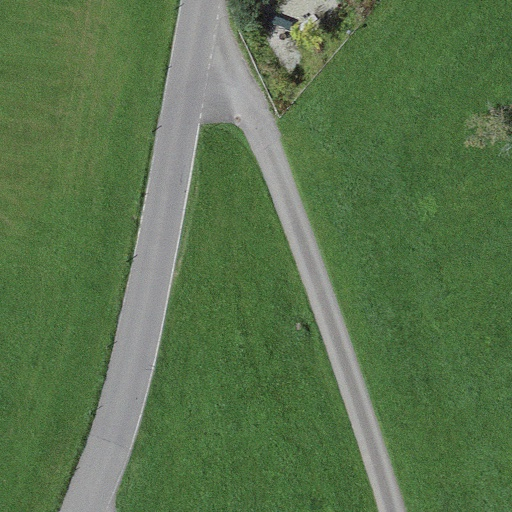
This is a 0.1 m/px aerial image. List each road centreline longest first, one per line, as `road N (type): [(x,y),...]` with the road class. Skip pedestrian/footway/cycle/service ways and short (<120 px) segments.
road 1 (unclassified): [(202,0),(137,336),(85,511)]
road 2 (track): [(196,49),(257,122),(332,312),(395,511)]
